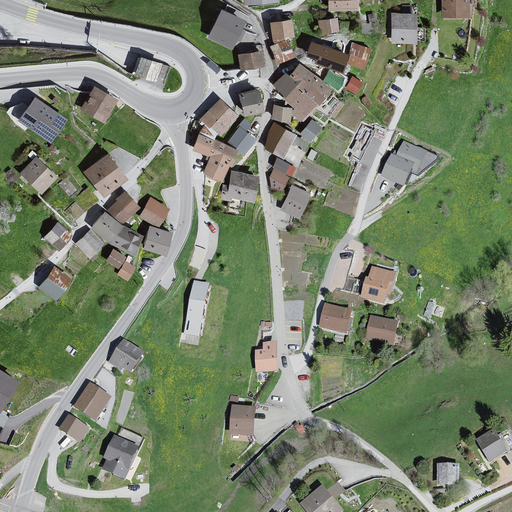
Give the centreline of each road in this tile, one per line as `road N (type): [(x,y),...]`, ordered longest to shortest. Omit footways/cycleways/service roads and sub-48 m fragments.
road 1 (residential): [(437,511),(369,448),(306,415),(297,397),(280,335),(261,159),(265,86)]
road 2 (tertiary): [(20,511),(60,412),(182,230),(179,131)]
road 3 (residential): [(179,131),(0,304)]
road 4 (secondary): [(198,85),(192,63),(172,47),(0,2)]
road 5 (secondary): [(0,79),(92,73),(151,107),(176,110)]
